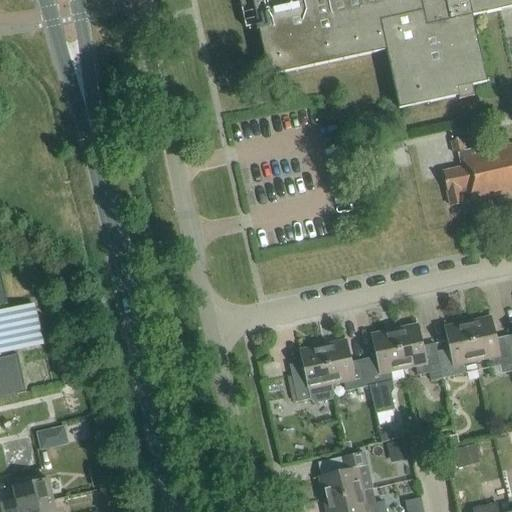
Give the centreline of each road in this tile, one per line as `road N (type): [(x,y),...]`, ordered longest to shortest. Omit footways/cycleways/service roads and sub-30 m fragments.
road 1 (secondary): [(177,511),(62,0)]
road 2 (residential): [(210,325),(139,0)]
road 3 (residential): [(210,325),(511,260)]
road 4 (residential): [(252,511),(210,325)]
